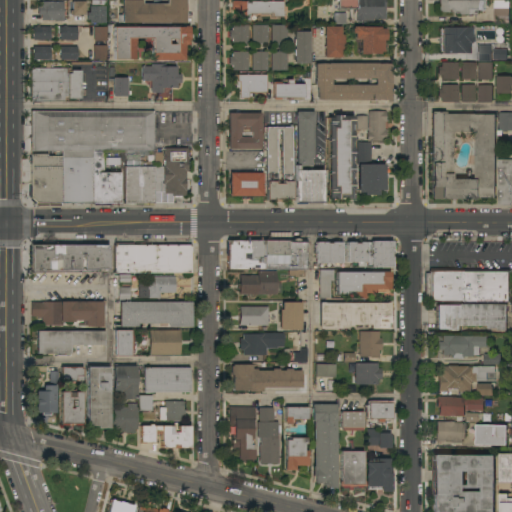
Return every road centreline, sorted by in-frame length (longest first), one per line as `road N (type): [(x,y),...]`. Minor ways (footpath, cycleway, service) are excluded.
road 1 (secondary): [(36,511),(6,415),(6,0)]
road 2 (residential): [(210,488),(209,0)]
road 3 (tertiary): [(73,224),(412,222)]
road 4 (residential): [(307,511),(8,440)]
road 5 (residential): [(412,511),(412,222)]
road 6 (residential): [(411,0),(412,222)]
